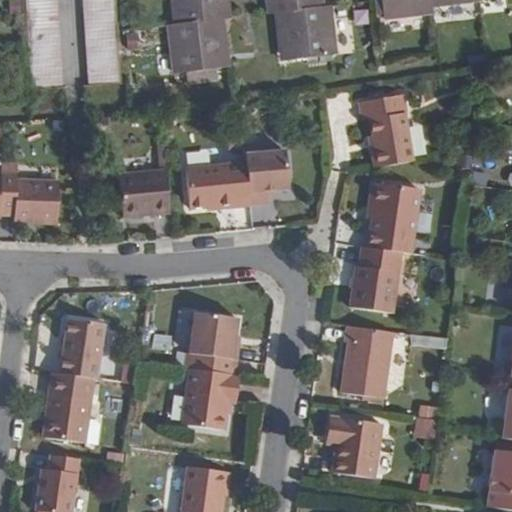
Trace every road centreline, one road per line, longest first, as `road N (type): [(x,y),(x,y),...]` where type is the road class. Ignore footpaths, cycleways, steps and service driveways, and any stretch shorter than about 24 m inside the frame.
road 1 (residential): [(24,264),(141,266),(260,254),(286,273),(262,511)]
road 2 (residential): [(0,443),(24,264)]
